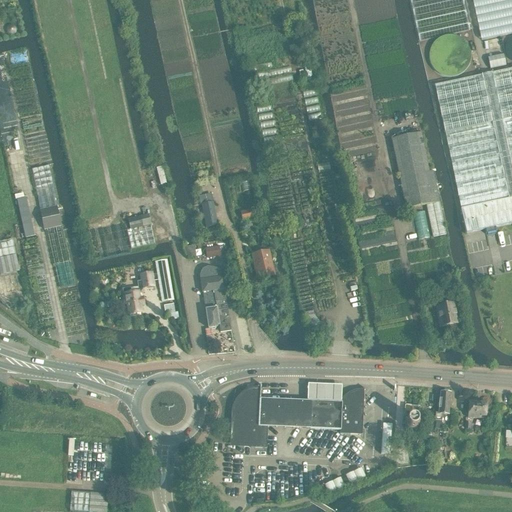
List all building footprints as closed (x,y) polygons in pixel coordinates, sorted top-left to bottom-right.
[(410,0),(419,41),(469,30),(462,0),(410,0)] [(511,33),(511,0),(471,0),(481,41),(511,33)] [(15,29),(14,28),(13,27),(12,27),(11,26),(10,27),(9,27),(8,28),(7,28),(7,29),(6,31),(6,32),(7,33),(7,34),(8,35),(9,35),(10,35),(12,35),(13,35),(14,34),(15,33),(15,31),(15,30),(15,29)] [(496,227),(511,223),(511,68),(436,84),(461,208),(466,233),(484,230),(485,234),(487,235),(495,233),(496,231),(496,227)] [(421,134),(391,140),(406,211),(426,207),(439,204),(433,173),(430,173),(421,134)] [(206,228),(218,225),(213,202),(202,205),(206,228)] [(439,204),(426,207),(432,238),(446,235),(439,204)] [(242,222),(256,219),(254,209),(240,212),(242,222)] [(294,223),(292,215),(284,217),(286,225),(294,223)] [(149,216),(141,218),(141,216),(128,219),(131,229),(143,226),(151,224),(149,216)] [(219,247),(206,249),(207,258),(220,256),(219,247)] [(258,279),(272,276),(266,252),(253,256),(255,264),(256,264),(258,270),(256,270),(258,279)] [(154,262),(161,303),(174,301),(167,260),(154,262)] [(202,293),(203,293),(208,329),(210,329),(211,330),(215,329),(216,328),(217,328),(217,326),(219,326),(220,332),(231,331),(224,290),(225,289),(223,278),(222,273),(219,271),(216,269),(212,268),(210,271),(205,271),(203,270),(201,273),(200,276),(202,293)] [(122,290),(123,295),(124,305),(128,304),(130,315),(142,313),(141,307),(144,307),(143,299),(140,299),(139,293),(143,289),(155,288),(152,273),(139,275),(140,282),(137,282),(138,288),(122,290)] [(174,305),(164,306),(165,315),(169,314),(170,321),(179,319),(178,313),(175,313),(174,305)] [(456,327),(457,326),(457,325),(453,305),(437,308),(441,328),(450,326),(450,327),(451,328),(452,329),(453,329),(454,329),(455,328),(456,328),(456,327)] [(304,317),(309,329),(321,330),(321,324),(314,315),(304,317)] [(343,386),(308,384),(307,400),(342,402),(343,386)] [(250,449),(266,449),(267,427),(339,431),(339,435),(362,436),(364,390),(363,390),(363,393),(356,393),(350,395),(345,399),(341,404),(262,400),(260,400),(261,385),(260,385),(259,391),(253,391),(247,393),(241,397),(237,402),(235,407),(234,414),(232,445),(250,446),(250,449)] [(441,422),(442,415),(449,416),(450,395),(440,394),(438,414),(435,414),(434,421),(441,422)] [(475,402),(468,402),(468,419),(480,419),(480,417),(486,418),(486,409),(486,404),(479,403),(475,402)] [(403,423),(403,424),(403,425),(403,426),(404,427),(404,428),(404,429),(405,429),(405,430),(406,431),(407,431),(407,432),(408,432),(409,432),(409,433),(410,433),(411,433),(412,433),(413,433),(414,433),(415,433),(416,432),(417,432),(417,431),(418,431),(418,430),(419,430),(419,429),(420,429),(420,428),(420,427),(421,427),(421,426),(421,425),(421,424),(421,423),(421,422),(420,421),(420,420),(419,419),(419,418),(418,418),(417,417),(416,414),(410,414),(409,416),(408,416),(408,417),(407,417),(406,418),(405,419),(404,420),(404,421),(404,422),(403,422),(403,423)] [(380,455),(389,455),(391,431),(382,430),(380,455)] [(69,511),(106,511),(107,495),(71,493),(69,511)]
